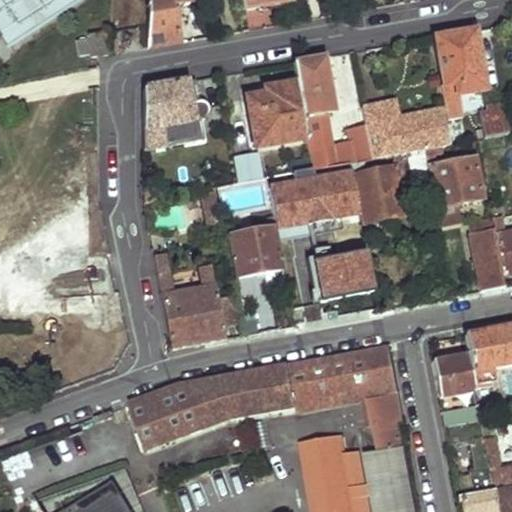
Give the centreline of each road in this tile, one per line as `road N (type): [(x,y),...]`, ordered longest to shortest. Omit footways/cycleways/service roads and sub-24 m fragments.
road 1 (residential): [(511,5),(137,73),(122,88),(120,183),(152,376)]
road 2 (residential): [(152,376),(409,326)]
road 3 (residential): [(409,326),(443,511)]
road 4 (residential): [(0,433),(152,376)]
